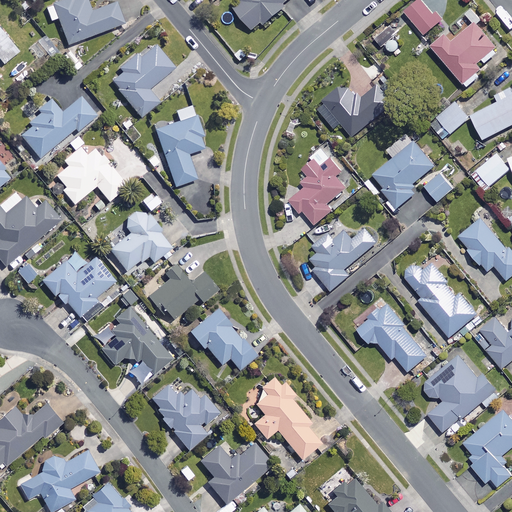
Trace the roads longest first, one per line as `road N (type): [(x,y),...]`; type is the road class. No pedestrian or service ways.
road 1 (residential): [(264,103),(244,178),(256,259),(282,306),(450,511)]
road 2 (residential): [(7,320),(79,371),(186,511)]
road 3 (residential): [(264,103),(237,87),(164,0)]
road 4 (residential): [(363,0),(299,53),(264,103)]
